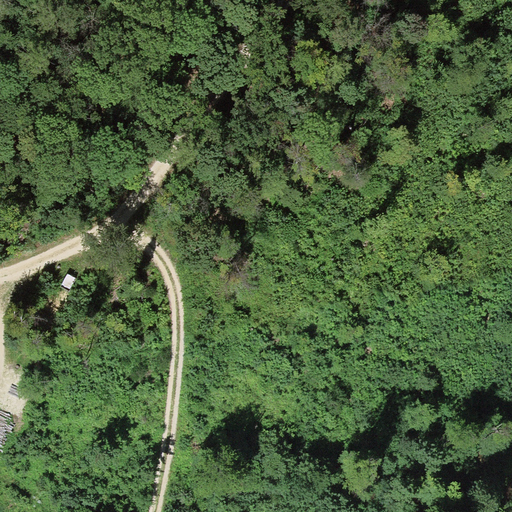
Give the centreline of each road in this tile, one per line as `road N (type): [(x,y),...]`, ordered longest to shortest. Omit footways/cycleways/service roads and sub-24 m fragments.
road 1 (track): [(298,0),(125,213),(66,255),(0,280)]
road 2 (track): [(125,213),(173,277),(179,317),(156,511)]
